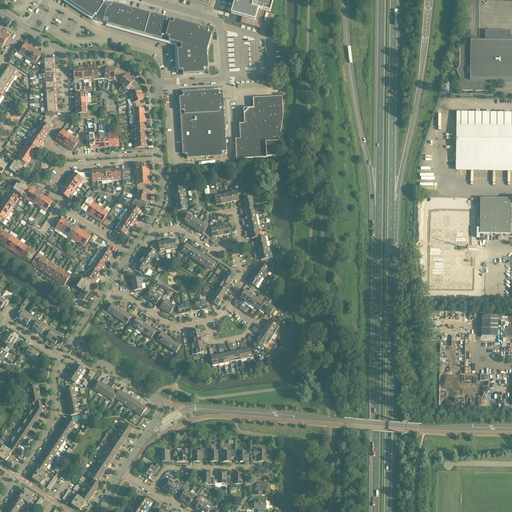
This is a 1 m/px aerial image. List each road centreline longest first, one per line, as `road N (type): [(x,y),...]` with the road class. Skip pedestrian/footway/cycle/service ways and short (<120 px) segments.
road 1 (motorway): [(386,511),(391,202)]
road 2 (motorway): [(377,217),(374,511)]
road 3 (motorway): [(346,0),(377,217)]
road 4 (motorway): [(380,0),(377,217)]
road 5 (residential): [(159,153),(65,158),(47,147),(66,117),(64,52)]
road 6 (motorway): [(391,202),(429,0)]
road 7 (motorway): [(391,202),(394,0)]
road 8 (residential): [(121,472),(161,404),(70,341)]
road 9 (unclassified): [(168,82),(224,76),(220,26),(146,0)]
road 10 (residential): [(0,503),(53,417),(59,359)]
road 11 (residential): [(150,490),(165,468),(244,468),(247,497),(237,511)]
road 12 (residential): [(60,205),(48,190),(65,164),(160,158)]
